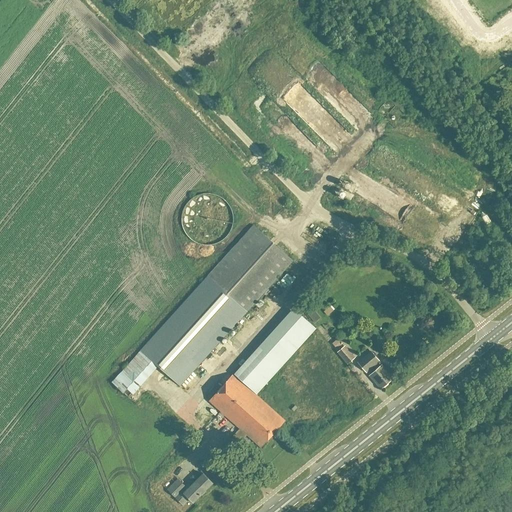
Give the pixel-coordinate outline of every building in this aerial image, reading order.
[(511,99),(508,95),(503,100),(511,111),(511,99)] [(392,178),(396,174),(383,162),(379,166),(392,178)] [(300,264),(291,268),(295,277),(304,273),(300,264)] [(282,288),(290,283),(287,278),(279,283),(282,288)] [(221,288),(216,298),(221,301),(227,291),(221,288)] [(163,364),(185,342),(179,337),(158,359),(163,364)] [(347,364),(354,358),(344,346),(338,352),(347,364)] [(130,395),(158,363),(142,349),(114,381),(130,395)] [(392,370),(389,366),(388,366),(384,369),(381,365),(378,368),(375,365),(379,361),(371,352),(358,362),(366,372),(369,369),(373,373),(370,375),(381,389),(393,378),(389,374),(392,371),(392,370)] [(261,447),(285,420),(233,374),(209,401),(261,447)] [(178,480),(168,490),(183,505),(189,499),(193,503),(206,490),(212,483),(203,473),(196,480),(190,486),(188,484),(185,487),(178,480)]
